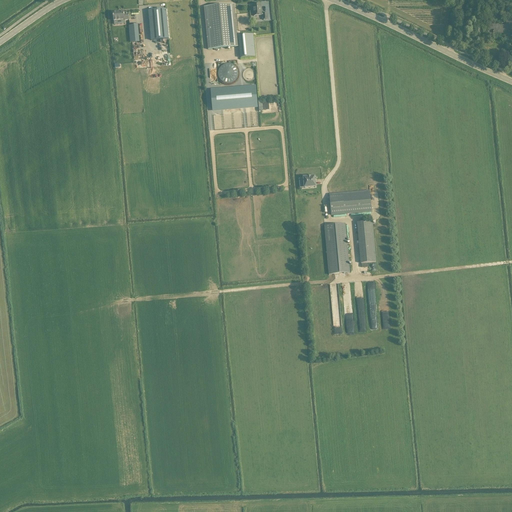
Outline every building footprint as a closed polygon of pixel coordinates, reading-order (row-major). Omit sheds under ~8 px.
[(267,20),(267,13),(262,13),(261,4),(252,4),(254,16),(263,15),(263,20),(267,20)] [(234,11),(234,5),(204,7),(208,50),(238,47),(236,28),(234,11)] [(149,11),(151,41),(169,39),(166,10),(162,10),(162,9),(153,10),(153,11),(149,11)] [(120,12),(113,12),(114,21),(124,20),(124,21),(129,20),(129,14),(124,14),(124,12),(120,12)] [(510,38),(510,32),(511,32),(511,19),(506,19),(505,26),(489,24),(488,30),(493,30),(493,33),(505,34),(505,38),(510,38)] [(253,34),(239,36),(241,58),(255,57),(253,34)] [(232,65),(229,64),(225,65),(221,67),(219,70),(218,74),(219,77),(221,81),(224,83),(228,84),(232,84),(235,81),(237,78),(238,74),(238,71),(236,67),(232,65)] [(255,85),(210,90),(212,110),(257,105),(255,85)] [(304,186),(304,187),(315,186),(314,176),(304,177),(304,178),(299,178),(300,187),(304,186)] [(329,194),(331,209),(371,205),(369,190),(329,194)] [(361,263),(376,262),(372,221),(357,223),(361,263)] [(329,274),(349,273),(345,224),(324,226),(329,274)]
